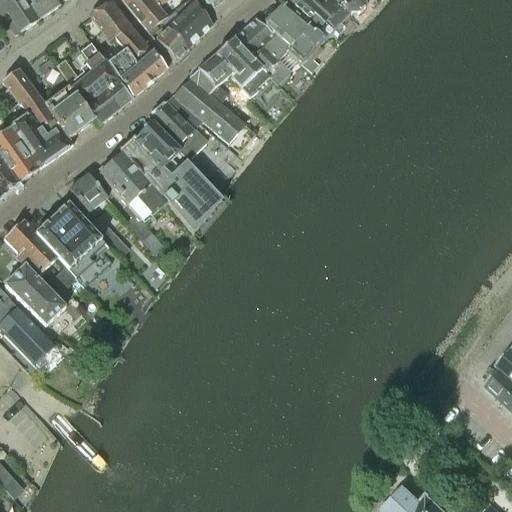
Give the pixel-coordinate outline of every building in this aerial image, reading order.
[(0,0),(0,8),(12,0),(0,0)] [(12,0),(0,8),(0,16),(2,19),(7,15),(13,24),(7,27),(15,39),(20,35),(38,24),(38,23),(33,16),(31,18),(29,15),(37,9),(36,7),(35,8),(30,0),(12,0)] [(60,9),(54,0),(47,0),(36,7),(37,9),(29,15),(31,18),(33,16),(38,23),(60,9)] [(117,0),(146,34),(169,18),(159,5),(167,0),(117,0)] [(339,9),(329,0),(278,0),(314,33),(315,32),(324,40),(341,24),(347,18),(339,9)] [(364,0),(335,0),(348,14),(356,15),(365,7),(365,3),(364,0)] [(95,14),(87,19),(88,20),(107,46),(115,42),(125,51),(136,66),(151,54),(109,5),(95,14)] [(300,65),(316,49),(322,42),(283,6),(263,26),(290,51),(288,53),(300,65)] [(196,8),(182,20),(200,40),(213,28),(196,8)] [(182,20),(169,32),(187,52),(200,40),(182,20)] [(255,20),(233,40),(270,78),(278,86),(290,75),(277,62),(289,51),(288,50),(255,20)] [(169,32),(155,44),(174,65),(187,52),(169,32)] [(257,90),(267,80),(270,78),(233,40),(215,56),(232,73),(233,74),(229,78),(235,83),(236,82),(250,99),(259,91),(257,90)] [(82,75),(68,86),(69,88),(85,109),(118,85),(119,84),(105,66),(90,47),(80,55),(88,66),(80,72),(82,75)] [(122,54),(107,65),(132,102),(166,73),(151,54),(136,66),(125,51),(122,54)] [(215,56),(190,78),(191,79),(209,95),(221,106),(227,98),(216,88),(218,86),(232,73),(215,56)] [(63,62),(55,68),(65,83),(74,76),(63,62)] [(7,92),(0,96),(0,103),(8,114),(18,106),(23,113),(24,112),(27,118),(29,117),(39,132),(55,121),(44,107),(18,73),(1,85),(7,92)] [(190,79),(174,95),(175,96),(203,122),(229,147),(245,129),(220,106),(209,96),(190,79)] [(118,85),(85,109),(95,123),(99,129),(131,103),(130,103),(118,85)] [(95,123),(85,109),(69,88),(44,107),(55,121),(69,141),(95,123)] [(167,101),(149,117),(189,160),(206,143),(194,130),(203,122),(175,96),(168,102),(167,101)] [(17,117),(7,124),(40,169),(41,170),(73,147),(69,141),(55,121),(39,132),(29,117),(27,118),(23,121),(17,117)] [(40,169),(7,124),(4,126),(0,120),(0,161),(18,186),(40,169)] [(167,207),(168,206),(193,236),(221,203),(186,165),(178,173),(169,163),(180,153),(154,126),(136,143),(134,141),(121,153),(123,155),(167,207)] [(123,155),(99,176),(127,208),(135,217),(131,221),(125,225),(153,258),(163,251),(144,228),(167,207),(123,155)] [(0,195),(3,199),(18,186),(0,161),(0,195)] [(69,205),(66,208),(67,209),(83,226),(86,224),(90,220),(87,216),(89,214),(107,199),(95,184),(89,176),(70,191),(76,200),(69,205)] [(66,208),(34,236),(57,261),(65,269),(68,273),(74,279),(75,280),(83,289),(84,288),(96,277),(111,263),(103,254),(105,252),(94,239),(83,226),(67,209),(66,208)] [(23,224),(4,241),(19,256),(15,260),(24,269),(25,269),(42,287),(54,299),(55,298),(56,297),(58,299),(74,284),(72,282),(74,280),(74,279),(68,273),(65,269),(64,270),(52,282),(44,274),(57,261),(34,236),(23,224)] [(106,229),(96,238),(107,250),(112,256),(122,247),(106,229)] [(24,269),(4,288),(45,329),(65,310),(54,299),(42,287),(25,269),(24,269)] [(0,292),(0,307),(1,308),(8,302),(9,301),(0,292)] [(0,326),(0,327),(0,326),(0,335),(33,369),(37,365),(54,349),(8,302),(1,308),(0,307),(0,326)] [(70,305),(65,310),(75,320),(81,315),(70,305)] [(511,385),(511,354),(511,353),(495,371),(499,375),(499,374),(511,385)] [(484,391),(511,416),(511,385),(499,374),(499,375),(484,391)] [(403,492),(385,511),(441,511),(427,498),(419,506),(403,492)]
